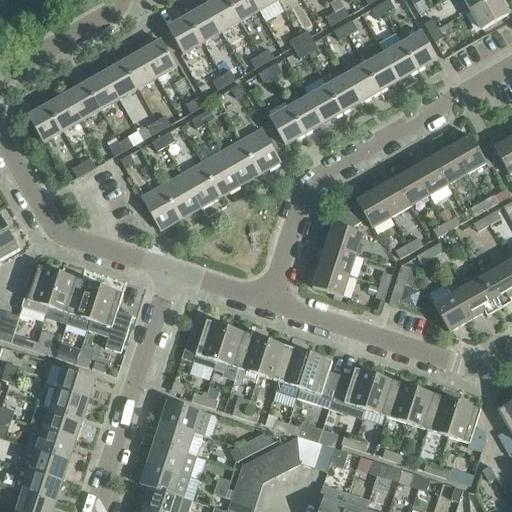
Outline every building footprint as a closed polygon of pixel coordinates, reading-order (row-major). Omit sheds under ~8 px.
[(219,0),(206,8),(221,34),(240,23),(226,0),(219,0)] [(226,0),(240,23),(258,13),(251,0),(226,0)] [(276,0),(251,0),(258,13),(277,2),(276,0)] [(463,0),(470,11),(490,0),(463,0)] [(508,16),(498,0),(490,0),(470,11),(481,31),(508,16)] [(385,16),(394,10),(389,1),(380,6),(385,16)] [(376,21),(385,16),(380,6),(371,12),(376,21)] [(187,18),(202,45),(221,34),(206,8),(187,18)] [(339,23),(348,17),(343,8),(334,14),(339,23)] [(330,28),(339,23),(334,14),(325,19),(330,28)] [(167,30),(182,56),(202,45),(187,18),(167,30)] [(429,35),(438,30),(433,21),(424,26),(429,35)] [(347,37),(357,32),(351,23),(342,28),(347,37)] [(338,42),(347,37),(342,28),(333,33),(338,42)] [(434,44),(443,39),(438,30),(429,35),(434,44)] [(303,47),(312,41),(307,32),(298,37),(303,47)] [(383,56),(398,82),(417,72),(402,45),(395,34),(377,45),(378,47),(383,56)] [(422,34),(402,45),(417,72),(437,60),(422,34)] [(294,52),(303,47),(298,37),(289,42),(294,52)] [(308,56),(317,51),(312,41),(303,47),(308,56)] [(156,80),(176,69),(161,42),(141,54),(156,80)] [(299,61),(308,56),(303,47),(294,52),(299,61)] [(264,65),(273,60),(268,51),(259,56),(264,65)] [(123,64),(138,90),(156,80),(141,54),(123,64)] [(255,71),(264,65),(259,56),(250,62),(255,71)] [(398,82),(383,56),(364,67),(379,93),(398,82)] [(123,64),(104,75),(119,101),(138,90),(123,64)] [(272,80),(281,74),(276,65),(267,71),(272,80)] [(345,77),(360,104),(379,93),(364,67),(345,77)] [(263,85),(272,80),(267,71),(258,76),(263,85)] [(226,87),(236,82),(230,73),(221,78),(226,87)] [(85,86),(100,112),(119,101),(104,75),(85,86)] [(327,88),(341,115),(360,104),(345,77),(327,88)] [(217,92),(226,87),(221,78),(212,83),(217,92)] [(66,96),(81,123),(100,112),(85,86),(66,96)] [(235,101),(242,97),(244,95),(239,86),(230,92),(235,101)] [(308,99),(323,125),(341,115),(327,88),(308,99)] [(66,96),(47,107),(62,133),(81,123),(66,96)] [(308,99),(289,109),(304,136),(323,125),(308,99)] [(190,115),(200,110),(194,101),(185,106),(190,115)] [(28,118),(43,144),(62,133),(47,107),(28,118)] [(304,136),(289,109),(269,121),(284,147),(304,136)] [(216,128),(212,121),(214,120),(209,111),(200,116),(205,125),(209,131),(216,128)] [(196,131),(205,125),(200,116),(191,122),(196,131)] [(161,132),(170,127),(165,118),(156,123),(161,132)] [(152,137),(161,132),(156,123),(147,128),(152,137)] [(241,143),(259,175),(280,163),(262,131),(241,143)] [(165,148),(175,143),(169,134),(160,139),(165,148)] [(470,138),(450,149),(466,176),(486,165),(470,138)] [(123,153),(133,148),(128,139),(118,144),(123,153)] [(156,153),(165,148),(160,139),(151,144),(156,153)] [(511,175),(511,139),(493,150),(509,177),(511,175)] [(240,186),(259,175),(241,143),(230,149),(221,154),(240,186)] [(114,159),(123,153),(118,144),(109,150),(114,159)] [(447,187),(466,176),(450,149),(432,159),(447,187)] [(221,154),(202,166),(220,197),(240,186),(221,154)] [(125,171),(134,166),(129,157),(119,162),(125,171)] [(432,159),(413,170),(428,198),(447,187),(432,159)] [(86,175),(95,170),(90,161),(81,166),(86,175)] [(77,180),(86,175),(81,166),(71,171),(77,180)] [(182,177),(200,209),(220,197),(202,166),(182,177)] [(410,208),(428,198),(413,170),(394,181),(410,208)] [(182,177),(162,188),(180,220),(200,209),(182,177)] [(394,181),(375,191),(391,219),(410,208),(394,181)] [(180,220),(162,188),(141,200),(159,232),(180,220)] [(366,221),(371,230),(391,219),(375,191),(336,214),(353,228),(366,221)] [(486,211),(497,205),(493,197),(481,203),(486,211)] [(475,218),(486,211),(481,203),(470,210),(475,218)] [(439,215),(444,224),(452,220),(447,210),(439,215)] [(352,232),(353,228),(336,214),(325,247),(355,257),(362,235),(352,232)] [(485,229),(497,222),(492,215),(481,221),(485,229)] [(0,236),(8,232),(0,217),(0,236)] [(448,233),(460,226),(455,218),(444,225),(448,233)] [(474,235),(485,229),(481,221),(470,228),(474,235)] [(437,239),(448,233),(444,225),(432,231),(437,239)] [(1,262),(19,251),(8,232),(0,236),(0,267),(3,265),(1,262)] [(411,254),(422,248),(418,240),(406,246),(411,254)] [(432,259),(444,253),(439,245),(428,252),(432,259)] [(399,261),(411,254),(406,246),(395,253),(399,261)] [(325,247),(319,268),(349,277),(355,257),(325,247)] [(421,266),(432,259),(428,252),(417,258),(421,266)] [(511,268),(509,263),(494,272),(491,267),(466,282),(468,286),(453,295),(468,323),(484,314),(486,318),(511,303),(509,299),(511,297),(511,268)] [(46,317),(49,309),(60,275),(38,268),(28,298),(24,297),(21,309),(46,317)] [(312,289),(342,299),(349,277),(319,268),(312,289)] [(405,283),(409,271),(401,268),(397,280),(405,283)] [(49,309),(69,316),(80,282),(60,275),(49,309)] [(387,290),(391,278),(383,275),(379,287),(387,290)] [(401,296),(405,283),(397,280),(392,293),(401,296)] [(90,323),(101,288),(80,282),(69,316),(66,327),(86,333),(90,323)] [(375,297),(377,289),(370,287),(367,295),(375,297)] [(383,303),(387,290),(379,287),(375,300),(383,303)] [(90,323),(111,329),(108,340),(124,345),(132,318),(117,313),(122,295),(101,288),(90,323)] [(397,308),(401,296),(392,293),(388,306),(397,308)] [(468,323),(453,295),(433,306),(449,334),(468,323)] [(0,341),(11,345),(13,337),(19,318),(7,315),(0,337),(0,341)] [(200,341),(188,338),(181,360),(214,371),(217,364),(228,329),(206,322),(200,341)] [(217,364),(237,370),(248,336),(228,329),(217,364)] [(255,385),(258,377),(269,343),(248,336),(237,370),(234,382),(242,384),(243,381),(255,385)] [(37,345),(13,337),(11,345),(22,349),(34,353),(37,345)] [(258,377),(278,384),(289,349),(269,343),(258,377)] [(37,345),(34,353),(46,357),(49,348),(37,345)] [(310,356),(289,349),(278,384),(276,392),(296,398),(310,356)] [(66,354),(63,362),(76,366),(78,358),(66,354)] [(339,378),(328,375),(332,363),(310,356),(296,398),(317,405),(316,407),(329,411),(332,401),(339,378)] [(90,362),(78,358),(76,366),(87,370),(90,362)] [(16,377),(19,369),(6,365),(4,373),(16,377)] [(63,368),(56,390),(88,400),(95,379),(63,368)] [(351,382),(339,378),(332,401),(329,411),(341,415),(342,413),(362,419),(365,412),(376,378),(354,371),(351,382)] [(13,386),(16,377),(4,373),(1,382),(13,386)] [(365,412),(385,418),(397,384),(376,378),(365,412)] [(170,393),(179,396),(182,387),(173,384),(170,393)] [(385,418),(406,425),(417,391),(397,384),(385,418)] [(82,421),(88,400),(56,390),(49,411),(82,421)] [(406,425),(426,432),(438,398),(417,391),(406,425)] [(205,399),(193,395),(190,404),(202,407),(205,399)] [(426,432),(447,438),(458,404),(438,398),(426,432)] [(215,402),(205,399),(202,407),(214,411),(217,403),(215,402)] [(211,416),(168,402),(160,424),(202,437),(204,438),(211,416)] [(511,403),(497,412),(506,428),(511,438),(511,403)] [(480,411),(458,404),(447,438),(469,446),(480,411)] [(231,417),(244,421),(246,412),(234,408),(231,417)] [(0,417),(11,421),(13,412),(1,409),(0,411),(0,417)] [(43,431),(42,431),(75,442),(82,421),(49,411),(43,431)] [(258,416),(246,412),(244,421),(256,424),(258,416)] [(8,429),(11,421),(0,417),(0,440),(4,441),(8,429)] [(277,422),(276,422),(273,430),(285,434),(288,426),(277,422)] [(154,444),(186,455),(196,458),(202,437),(160,424),(154,444)] [(300,429),(288,426),(285,434),(297,438),(300,429)] [(75,442),(42,431),(43,431),(32,428),(25,448),(68,462),(75,442)] [(496,434),(509,456),(511,453),(511,438),(506,428),(496,434)] [(266,434),(237,449),(243,460),(276,443),(273,436),(266,434)] [(352,450),(355,442),(343,438),(340,446),(352,450)] [(276,450),(288,472),(300,466),(298,439),(276,450)] [(300,466),(313,470),(320,446),(298,439),(300,466)] [(364,454),(367,446),(355,442),(352,450),(364,454)] [(186,455),(154,444),(147,465),(180,476),(189,479),(196,458),(186,455)] [(334,451),(320,446),(313,470),(326,475),(329,467),(334,451)] [(29,472),(62,483),(68,462),(25,448),(19,469),(29,472)] [(228,453),(234,464),(243,460),(237,449),(228,453)] [(274,479),(288,472),(276,450),(263,457),(274,479)] [(338,452),(334,451),(329,467),(342,471),(347,455),(343,453),(338,452)] [(393,463),(396,455),(384,451),(381,459),(393,463)] [(405,467),(408,459),(396,455),(393,463),(405,467)] [(241,467),(262,485),(274,479),(263,457),(241,467)] [(377,478),(381,466),(373,463),(369,475),(377,478)] [(434,477),(437,468),(425,464),(422,473),(434,477)] [(149,489),(173,496),(174,494),(183,497),(189,479),(180,476),(147,465),(140,487),(149,490),(149,489)] [(385,480),(389,468),(381,466),(377,478),(385,480)] [(259,496),(262,485),(241,467),(235,489),(259,496)] [(55,503),(62,483),(29,472),(19,469),(17,468),(11,489),(22,493),(23,493),(55,503)] [(446,481),(449,472),(437,468),(434,477),(446,481)] [(487,484),(495,479),(488,468),(481,472),(487,484)] [(418,491),(422,479),(414,476),(410,488),(418,491)] [(227,491),(230,483),(218,479),(215,487),(227,491)] [(426,494),(430,481),(422,479),(418,491),(426,494)] [(225,499),(227,491),(215,487),(212,495),(225,499)] [(318,511),(342,511),(348,497),(322,488),(318,499),(323,500),(318,511)] [(149,489),(149,490),(143,510),(150,511),(188,511),(192,500),(183,497),(174,494),(173,496),(149,489)] [(259,496),(235,489),(231,500),(255,508),(259,496)] [(459,504),(462,492),(454,489),(450,501),(459,504)] [(52,511),(55,503),(23,493),(22,493),(16,511),(52,511)] [(365,511),(368,503),(348,497),(342,511),(365,511)] [(231,500),(227,511),(253,511),(255,508),(231,500)]
